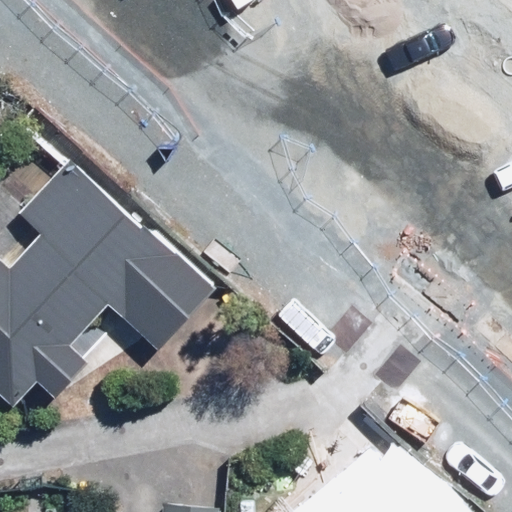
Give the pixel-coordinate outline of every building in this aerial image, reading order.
[(290,0),(189,0),(179,10),(234,62),(292,1),(290,0)] [(511,0),(433,0),(385,55),(371,43),(342,76),(355,88),(300,150),(387,228),(511,88),(511,0)] [(35,238),(12,263),(0,252),(0,381),(21,401),(113,302),(164,349),(222,286),(76,154),(16,220),(35,238)] [(478,406),(426,360),(375,418),(427,464),(455,489),(496,442),(468,417),(478,406)] [(456,511),(407,455),(341,511),(456,511)] [(221,511),(223,501),(167,498),(166,511),(221,511)]
